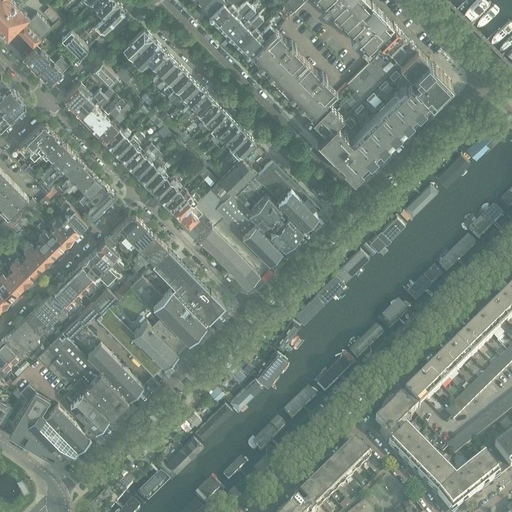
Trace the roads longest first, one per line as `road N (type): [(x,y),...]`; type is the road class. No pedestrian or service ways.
road 1 (residential): [(140,9),(345,216)]
road 2 (residential): [(361,200),(163,0)]
road 3 (residential): [(251,307),(56,492)]
road 4 (residential): [(353,424),(511,273)]
road 5 (residential): [(0,324),(133,192)]
road 6 (residential): [(482,82),(361,200)]
road 7 (residential): [(251,307),(133,192)]
road 8 (residential): [(140,9),(46,101)]
road 9 (residential): [(345,216),(251,307)]
road 10 (residential): [(260,511),(353,424)]
road 11 (residential): [(133,192),(46,101)]
